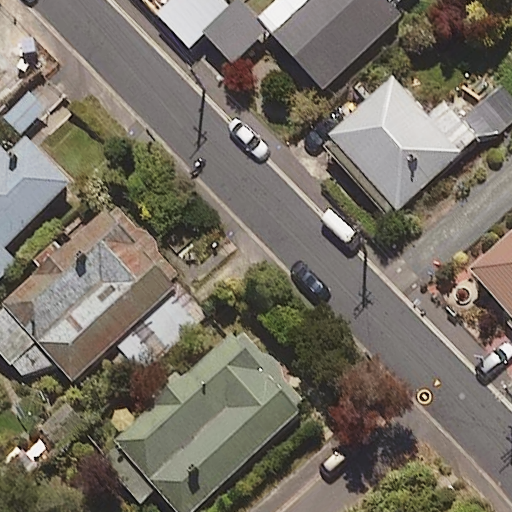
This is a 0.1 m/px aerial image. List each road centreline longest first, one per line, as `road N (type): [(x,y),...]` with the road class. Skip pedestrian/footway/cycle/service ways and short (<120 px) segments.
road 1 (residential): [(448,387),(68,0)]
road 2 (residential): [(448,387),(312,511)]
